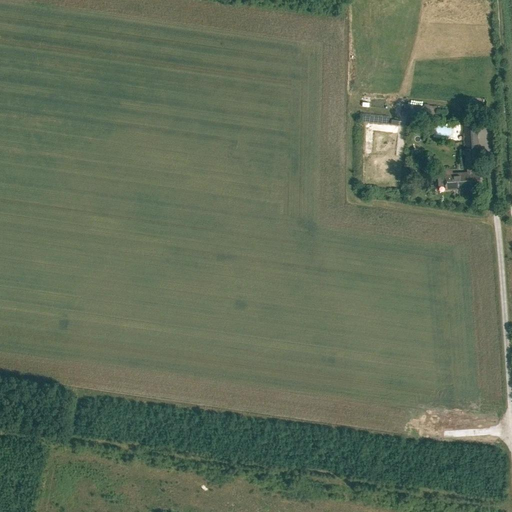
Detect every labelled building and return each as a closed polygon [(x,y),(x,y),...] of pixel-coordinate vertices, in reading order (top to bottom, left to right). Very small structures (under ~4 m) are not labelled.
[(402,114),(435,119),(436,113),(403,108),(402,114)] [(406,126),(418,128),(419,121),(408,119),(406,126)] [(446,189),(481,187),(480,171),(472,172),(472,163),(477,163),(476,147),(479,147),(477,120),(464,121),(466,148),(465,148),(466,164),(467,164),(468,172),(451,173),(438,174),(439,185),(445,185),(446,189)] [(437,254),(430,257),(433,263),(441,260),(437,254)] [(433,283),(427,296),(439,302),(446,290),(433,283)] [(484,338),(487,344),(494,340),(491,334),(484,338)] [(439,347),(441,352),(450,348),(447,343),(439,347)]
